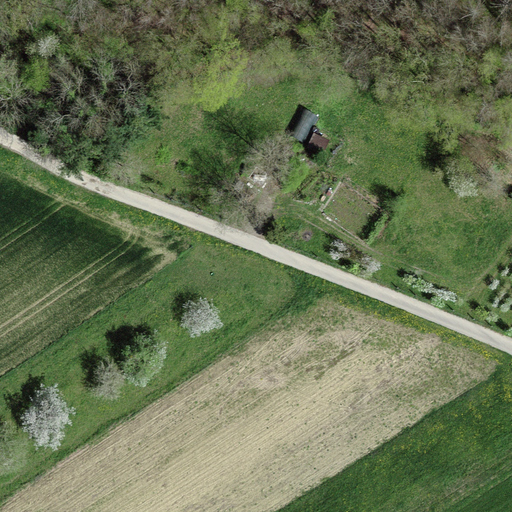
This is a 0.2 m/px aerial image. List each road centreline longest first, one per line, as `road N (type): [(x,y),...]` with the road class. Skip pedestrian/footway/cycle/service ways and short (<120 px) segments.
road 1 (track): [(511,344),(0,138)]
road 2 (track): [(511,117),(339,56),(189,71)]
